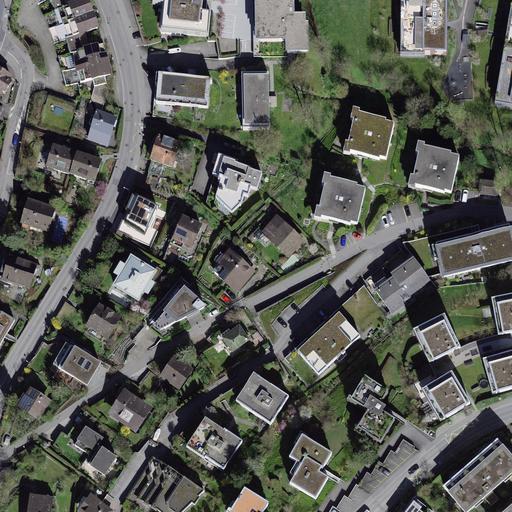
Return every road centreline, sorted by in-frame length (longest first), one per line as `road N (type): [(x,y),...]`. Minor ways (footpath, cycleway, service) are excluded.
road 1 (residential): [(0,466),(167,346),(379,236),(455,211),(511,213)]
road 2 (residential): [(0,390),(128,159),(132,89),(107,0)]
road 3 (residential): [(511,411),(462,435),(371,511)]
road 4 (residential): [(0,204),(22,92),(16,60),(0,47)]
